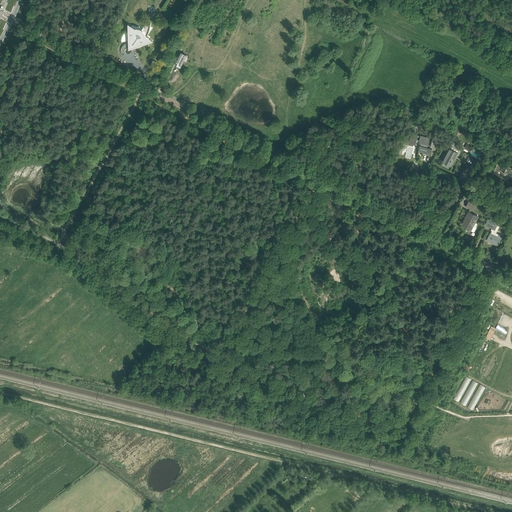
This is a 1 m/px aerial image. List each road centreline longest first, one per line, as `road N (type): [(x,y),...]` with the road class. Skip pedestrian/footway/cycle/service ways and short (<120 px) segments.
road 1 (unclassified): [(511,275),(27,29)]
road 2 (track): [(0,393),(493,511)]
road 3 (track): [(142,91),(56,244)]
